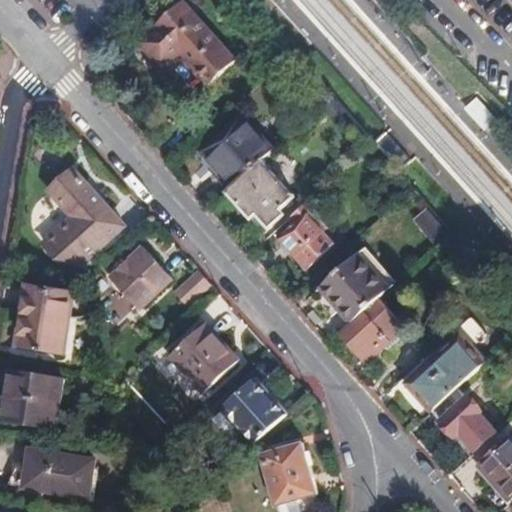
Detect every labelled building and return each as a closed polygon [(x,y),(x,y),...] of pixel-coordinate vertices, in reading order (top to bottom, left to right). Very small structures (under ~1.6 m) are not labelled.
[(180,56),(190,67),(218,42),(184,3),(156,28),(157,31),(141,46),(164,70),(180,56)] [(218,42),(190,67),(209,87),(236,63),(218,42)] [(479,98),(466,109),(484,132),(498,121),(479,98)] [(206,155),(216,165),(253,132),(244,121),(206,155)] [(235,188),(262,164),(273,155),(253,132),(216,165),(235,188)] [(200,160),(209,171),(216,165),(206,155),(200,160)] [(229,194),(228,195),(252,221),(258,216),(270,230),(284,217),(280,213),(294,199),(262,164),(235,188),(229,194)] [(216,165),(209,171),(229,194),(235,188),(216,165)] [(124,228),(74,171),(49,193),(73,220),(44,247),(57,263),(83,264),(124,228)] [(307,205),(292,219),(297,226),(280,242),(306,270),(334,246),(313,222),(318,217),(307,205)] [(139,313),(171,284),(142,250),(109,279),(139,313)] [(379,302),(389,293),(358,258),(321,292),(351,326),(362,317),(379,302)] [(203,272),(178,296),(192,311),(217,287),(203,272)] [(64,355),(72,295),(26,287),(21,312),(24,313),(19,348),(64,355)] [(362,317),(386,341),(402,327),(379,302),(362,317)] [(351,326),(341,336),(367,365),(385,349),(382,345),(386,341),(362,317),(351,326)] [(474,323),(457,338),(474,357),(490,342),(474,323)] [(204,396),(240,363),(206,326),(170,358),(204,396)] [(405,384),(431,414),(456,392),(483,368),(474,357),(457,338),(405,384)] [(62,382),(8,372),(1,423),(54,431),(62,382)] [(255,446),(287,418),(255,383),(223,411),(255,446)] [(431,414),(430,415),(454,442),(460,437),(476,455),(496,437),(456,392),(431,414)] [(259,452),(276,511),(316,511),(320,511),(316,499),(319,498),(304,446),(286,450),(285,444),(259,452)] [(491,480),(511,503),(511,450),(507,445),(483,467),(492,478),(491,480)] [(11,484),(91,498),(95,460),(33,450),(30,467),(18,465),(11,484)] [(91,498),(90,509),(105,511),(113,511),(114,501),(91,498)]
